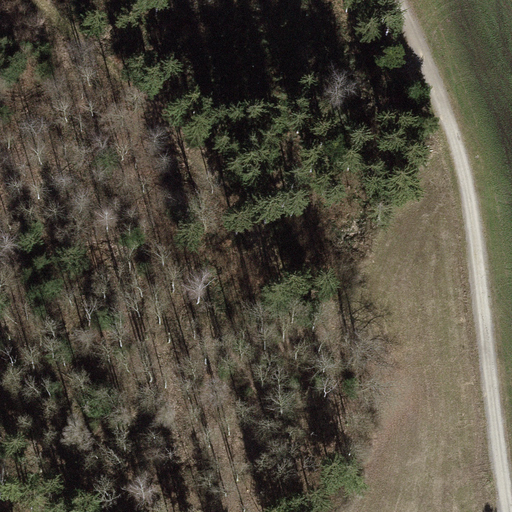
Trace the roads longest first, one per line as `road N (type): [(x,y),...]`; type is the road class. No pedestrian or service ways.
road 1 (track): [(508,511),(467,184),(441,96),(395,0)]
road 2 (track): [(223,200),(181,136),(30,0)]
